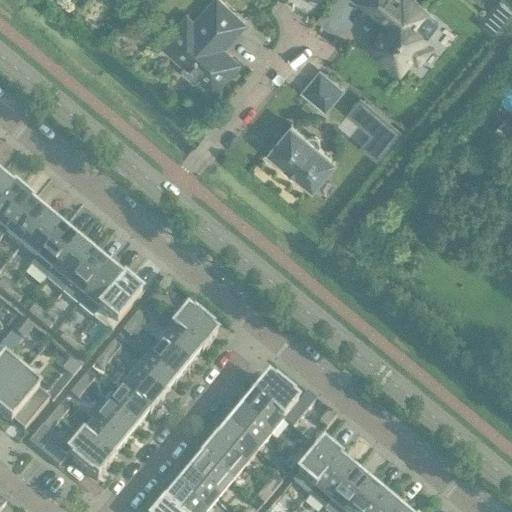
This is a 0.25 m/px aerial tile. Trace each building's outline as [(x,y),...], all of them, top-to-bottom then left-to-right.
[(218,0),(215,0),(193,24),(184,15),(160,42),(171,52),(184,65),(182,67),(182,72),(193,82),(197,82),(200,79),(213,91),(233,69),(221,59),(221,49),(244,23),(218,0)] [(399,70),(412,55),(413,57),(415,57),(417,57),(419,57),(421,56),(423,55),(424,54),(425,52),(425,50),(425,48),(424,46),(423,44),(422,43),(427,36),(408,20),(418,8),(407,0),(361,0),(361,1),(392,26),(386,33),(386,32),(384,32),(383,32),(381,32),(380,33),(378,34),(378,35),(377,37),(378,38),(378,40),(379,41),(375,47),(383,54),(381,55),(385,59),(385,61),(391,66),(394,66),(399,70)] [(484,22),(492,29),(498,21),(487,12),(483,17),(484,22)] [(334,99),(313,81),(304,91),(325,109),(334,99)] [(292,124),(290,125),(290,126),(271,149),(271,148),(269,150),(271,151),(312,185),(311,185),(313,186),(315,185),(314,185),(334,161),(334,162),(335,160),(334,158),(333,159),(319,147),(320,142),(318,138),(315,135),(311,135),(307,137),(293,125),(292,124)] [(395,137),(386,130),(380,136),(381,141),(387,147),(395,137)] [(0,209),(14,193),(14,192),(13,191),(12,193),(0,183),(0,209)] [(0,241),(6,234),(30,205),(14,192),(14,193),(0,209),(0,241)] [(30,205),(6,234),(21,248),(44,220),(30,208),(31,206),(30,205)] [(44,220),(21,248),(37,261),(60,233),(44,220)] [(37,261),(30,269),(46,282),(76,246),(60,233),(37,261)] [(76,246),(46,282),(61,295),(91,259),(76,246)] [(91,259),(61,295),(77,308),(107,272),(91,259)] [(107,272),(77,308),(93,321),(124,283),(123,282),(122,284),(107,272)] [(157,290),(164,296),(174,285),(167,279),(157,290)] [(0,284),(0,291),(7,297),(13,290),(3,281),(0,284)] [(124,283),(93,321),(109,335),(116,327),(141,297),(124,283)] [(23,298),(13,290),(7,297),(17,305),(23,298)] [(28,315),(38,323),(44,316),(34,307),(28,315)] [(139,312),(130,322),(138,328),(146,318),(139,312)] [(173,331),(202,355),(216,339),(210,334),(211,333),(194,318),(192,319),(186,314),(173,331)] [(54,324),(44,316),(38,323),(48,332),(54,324)] [(129,339),(138,328),(130,322),(122,332),(129,339)] [(160,346),(187,370),(199,355),(201,356),(202,355),(173,331),(160,346)] [(59,341),(69,349),(76,342),(65,333),(59,341)] [(87,351),(76,342),(69,349),(81,359),(87,351)] [(113,343),(104,354),(112,360),(120,350),(113,343)] [(147,362),(174,385),(187,370),(160,346),(147,362)] [(102,372),(112,360),(104,354),(95,365),(102,372)] [(0,359),(0,402),(21,377),(0,359)] [(134,378),(163,402),(164,401),(162,400),(174,385),(147,362),(134,378)] [(87,375),(78,385),(86,391),(94,381),(87,375)] [(49,401),(21,377),(0,402),(0,416),(11,425),(12,423),(23,432),(49,401)] [(120,393),(150,418),(163,402),(134,378),(120,393)] [(253,398),(283,423),(292,430),(315,403),(306,395),(297,406),(291,401),(292,400),(274,385),(273,386),(267,382),(253,398)] [(77,401),(86,391),(78,385),(70,395),(77,401)] [(107,409),(135,432),(147,418),(149,419),(150,418),(120,393),(107,409)] [(283,423),(253,398),(253,399),(254,401),(242,415),(270,438),(283,423)] [(94,425),(122,448),(135,432),(107,409),(100,403),(87,419),(94,425)] [(61,406),(52,416),(60,422),(68,412),(61,406)] [(326,431),(335,419),(328,413),(318,425),(326,431)] [(229,431),(257,454),(270,438),(242,415),(229,431)] [(50,434),(60,422),(52,416),(43,428),(50,434)] [(81,441),(111,465),(112,464),(110,463),(122,448),(94,425),(81,441)] [(214,445),(244,470),(257,454),(229,431),(217,446),(215,444),(214,445)] [(111,465),(81,441),(75,435),(61,451),(73,462),(72,463),(90,478),(91,477),(97,482),(111,465)] [(66,459),(48,444),(40,453),(58,468),(66,459)] [(201,461),(231,485),(244,470),(214,445),(201,461)] [(300,446),(292,457),(299,463),(308,452),(300,446)] [(308,498),(338,462),(322,448),(291,485),(308,498)] [(291,473),(299,463),(292,457),(283,467),(291,473)] [(231,485),(201,461),(200,462),(202,463),(190,478),(218,501),(231,485)] [(324,511),(353,477),(338,464),(340,463),(338,462),(308,498),(324,511)] [(353,477),(324,511),(349,511),(368,490),(353,477)] [(177,494),(198,511),(208,511),(218,501),(190,478),(177,494)] [(274,478),(266,488),(273,494),(282,484),(274,478)] [(263,506),(273,494),(266,488),(256,500),(263,506)] [(376,511),(384,503),(368,490),(349,511),(376,511)] [(198,511),(177,494),(165,508),(163,507),(162,508),(167,511),(198,511)] [(395,511),(384,503),(376,511),(395,511)]
